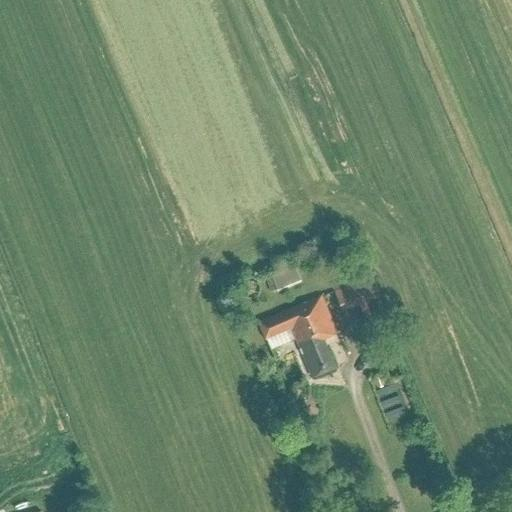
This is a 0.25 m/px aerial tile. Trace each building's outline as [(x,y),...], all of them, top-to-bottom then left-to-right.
[(301,283),(295,267),(271,276),(277,292),(301,283)] [(333,287),(334,292),(372,277),(370,272),(333,287)] [(372,277),(334,292),(342,311),(379,297),(372,277)] [(336,333),(321,297),(259,323),(266,339),(292,328),(312,376),(335,366),(324,338),(336,333)] [(383,371),(371,375),(375,389),(387,385),(383,371)] [(297,411),(290,414),(296,427),(303,423),(297,411)]
